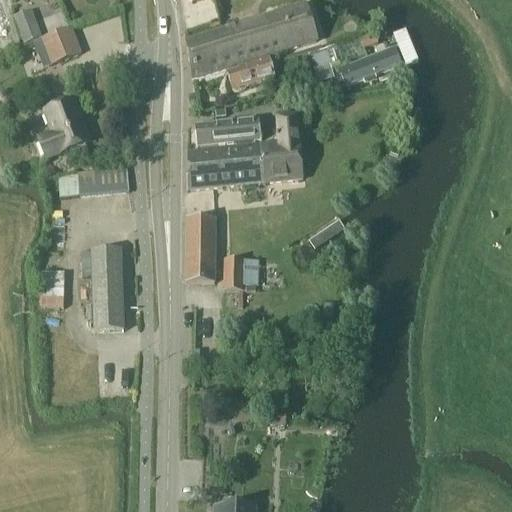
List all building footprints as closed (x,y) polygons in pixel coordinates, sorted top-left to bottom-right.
[(236,68),(267,58),(315,43),(304,7),(184,45),(190,82),(236,68)] [(30,13),(12,20),(23,47),(41,39),(30,13)] [(69,31),(40,42),(50,68),(79,57),(69,31)] [(416,64),(405,33),(393,38),(404,68),(416,64)] [(374,36),(361,41),(365,52),(378,47),(374,36)] [(343,87),(399,66),(394,50),(337,71),(338,74),(343,87)] [(329,68),(325,53),(313,56),(317,72),(329,68)] [(267,58),(236,68),(237,73),(226,76),(232,92),(273,79),(267,58)] [(0,110),(2,111),(5,110),(8,108),(10,105),(10,102),(9,99),(6,96),(3,95),(0,95),(0,110)] [(46,161),(87,145),(76,119),(78,118),(72,103),(44,114),(52,135),(38,141),(46,161)] [(278,147),(248,149),(237,151),(185,156),(185,193),(301,181),(296,120),(276,122),(278,147)] [(237,151),(248,149),(248,144),(260,143),(258,122),(195,128),(196,149),(236,145),(237,151)] [(58,201),(128,194),(126,172),(56,178),(58,201)] [(213,286),(214,221),(185,220),(184,285),(213,286)] [(92,335),(121,333),(118,252),(88,253),(92,335)] [(242,264),(223,264),(223,295),(238,295),(242,295),(242,291),(242,264)] [(42,277),(42,287),(63,287),(64,278),(42,277)] [(42,303),(41,312),(62,313),(63,303),(42,303)] [(269,418),(269,428),(287,429),(287,418),(269,418)]
